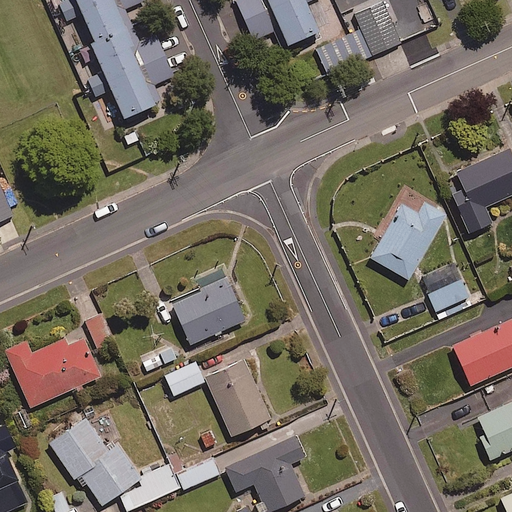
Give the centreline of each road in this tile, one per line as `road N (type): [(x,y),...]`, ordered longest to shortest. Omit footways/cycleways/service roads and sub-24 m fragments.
road 1 (residential): [(260,159),(418,511)]
road 2 (residential): [(260,159),(0,277)]
road 3 (residential): [(511,47),(260,159)]
road 4 (residential): [(189,0),(260,159)]
